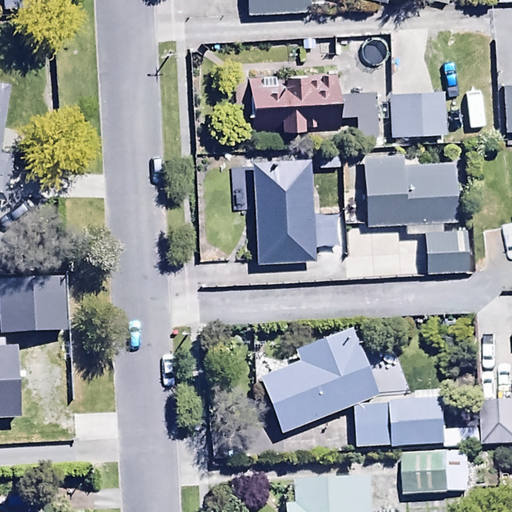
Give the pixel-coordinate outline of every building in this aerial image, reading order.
[(42,0),(0,0),(0,10),(0,13),(43,11),(42,0)] [(304,0),(245,0),(246,18),(305,16),(304,0)] [(448,0),(425,0),(425,3),(446,9),(448,0)] [(311,85),(311,79),(248,85),(250,137),(267,136),(267,142),(301,140),(301,131),(335,130),(333,84),(311,85)] [(511,134),(511,90),(500,91),(503,135),(511,134)] [(375,96),(353,97),(354,141),(376,141),(375,96)] [(440,96),(387,98),(389,143),(442,141),(440,96)] [(422,169),(421,159),(359,161),(362,231),(401,229),(401,238),(420,237),(421,277),(467,275),(465,225),(456,226),(454,168),(422,169)] [(308,160),(249,162),(254,270),(309,268),(308,250),(335,249),(334,212),(310,213),(308,160)] [(258,382),(280,436),(374,399),(348,333),(291,356),(296,367),(258,382)] [(349,410),(351,453),(443,449),(441,392),(413,394),(414,407),(349,410)] [(511,447),(511,404),(477,406),(479,449),(511,447)] [(444,433),(444,450),(477,449),(477,432),(444,433)] [(469,456),(401,458),(402,497),(471,495),(469,456)] [(290,509),(281,510),(281,511),(369,511),(368,480),(289,483),(290,509)]
